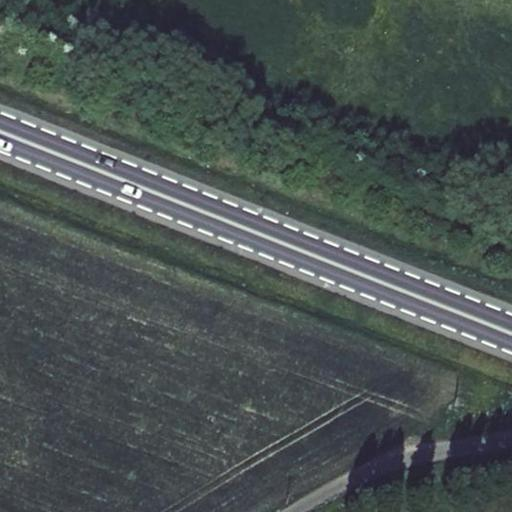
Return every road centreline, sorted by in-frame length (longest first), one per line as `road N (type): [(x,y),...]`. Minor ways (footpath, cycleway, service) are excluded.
road 1 (secondary): [(511,332),(0,130)]
road 2 (unclassified): [(295,511),(389,464),(511,437)]
